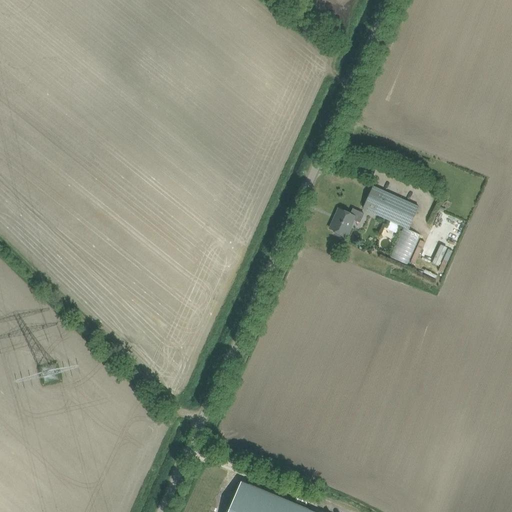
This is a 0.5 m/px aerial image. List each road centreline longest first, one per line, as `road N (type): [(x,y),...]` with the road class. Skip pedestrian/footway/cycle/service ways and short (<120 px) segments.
road 1 (unclassified): [(164,511),(392,0)]
road 2 (track): [(0,240),(202,428)]
